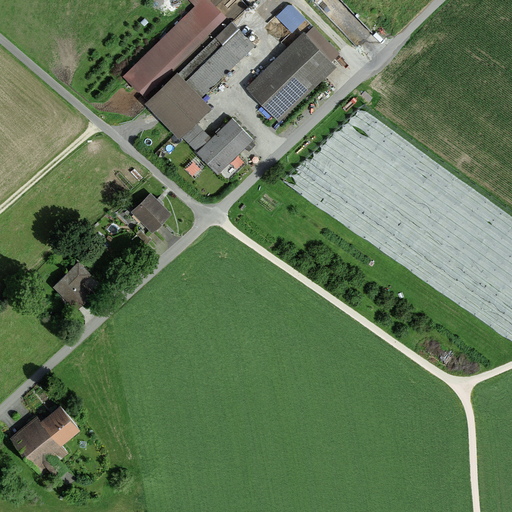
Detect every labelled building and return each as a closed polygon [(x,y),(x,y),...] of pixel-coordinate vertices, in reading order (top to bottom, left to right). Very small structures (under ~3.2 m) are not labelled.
[(176,76),(149,102),(197,151),(196,152),(214,171),(215,170),(226,181),(245,163),(234,151),(232,154),(214,135),(210,138),(192,120),(206,107),(198,99),(254,45),(245,36),(230,51),(222,44),(234,33),(227,26),(176,76)] [(124,76),(138,91),(183,46),(169,32),(124,76)] [(303,35),(249,88),(276,115),(330,63),(303,35)] [(249,137),(231,118),(214,135),(232,154),(234,151),(249,137)] [(149,194),(133,210),(152,230),(169,214),(149,194)] [(141,228),(135,233),(145,244),(151,239),(141,228)] [(88,274),(77,262),(53,286),(76,309),(90,295),(79,284),(88,274)] [(61,408),(16,445),(40,474),(48,467),(55,476),(68,487),(77,479),(65,468),(58,460),(67,453),(58,442),(76,427),(61,408)]
